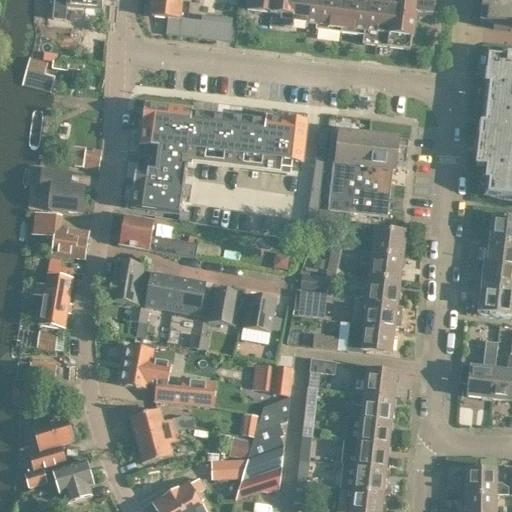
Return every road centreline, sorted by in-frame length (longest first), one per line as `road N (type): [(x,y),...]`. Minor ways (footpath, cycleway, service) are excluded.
road 1 (residential): [(431,439),(451,88)]
road 2 (residential): [(451,88),(118,52)]
road 3 (residential): [(133,511),(101,436),(86,371),(95,249)]
road 4 (residential): [(95,249),(118,52)]
road 5 (residential): [(95,249),(286,287)]
